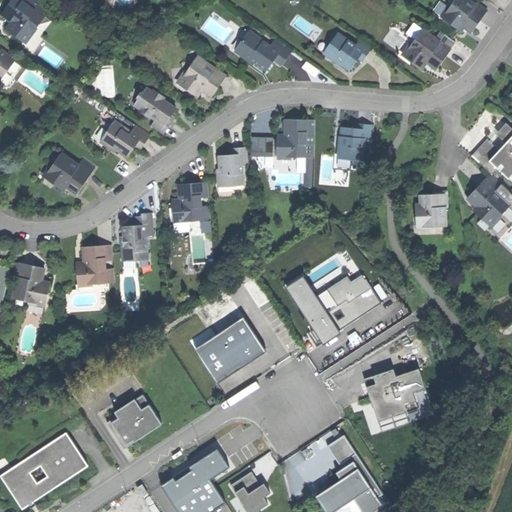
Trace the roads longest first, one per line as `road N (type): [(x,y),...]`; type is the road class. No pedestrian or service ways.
road 1 (residential): [(0,223),(54,227),(97,215),(253,103),(412,103),(448,95),(511,23)]
road 2 (unclassified): [(75,511),(237,406)]
road 3 (unclassified): [(237,406),(262,418),(282,449),(334,414),(299,365)]
